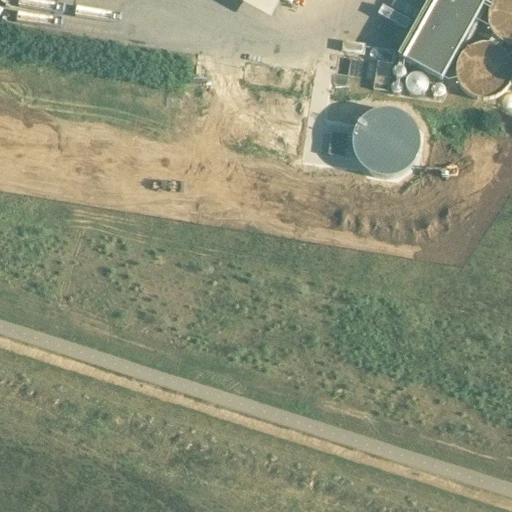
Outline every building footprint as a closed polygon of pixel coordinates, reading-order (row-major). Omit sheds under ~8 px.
[(481,0),(431,0),(411,37),(454,61),(486,3),(481,0)] [(501,43),(511,47),(511,0),(495,0),(492,3),(488,13),(488,25),(493,36),(501,43)] [(480,100),(490,100),(500,97),(508,90),(511,81),(511,62),(511,60),(506,52),(498,47),(490,44),(481,44),(472,47),(465,52),(460,59),(457,69),(458,79),(462,89),(470,96),(480,100)] [(315,84),(332,88),(336,67),(320,63),(315,84)] [(375,86),(388,87),(391,66),(390,65),(378,64),(375,86)] [(250,66),(248,80),(302,85),(303,71),(250,66)] [(394,80),(399,82),(404,80),(406,75),(404,71),(400,69),(395,71),(393,75),(394,80)] [(406,92),(410,98),(415,100),(420,99),(425,97),(428,92),(429,86),(426,80),(421,77),(415,76),(409,79),(405,85),(406,92)] [(393,95),(398,97),(402,95),(403,91),(402,87),(398,85),(394,85),(391,90),(393,95)] [(434,100),(439,101),(445,98),(445,91),(441,88),(437,87),(433,90),(432,95),(434,100)] [(235,108),(209,103),(206,114),(239,120),(241,107),(257,110),(261,92),(239,88),(235,108)] [(352,148),(352,151),(352,154),(353,158),(354,161),(355,164),(356,167),(358,170),(359,172),(362,175),(364,177),(366,179),(369,181),(372,182),(375,183),(378,184),(381,185),(384,185),(388,185),(391,185),(394,184),(397,183),(400,182),(403,181),(406,179),(408,177),(411,175),(413,172),(415,170),(416,167),(418,164),(419,161),(419,158),(420,155),(420,151),(420,148),(419,145),(419,142),(418,139),(416,136),(415,133),(413,130),(411,128),(408,126),(406,124),(403,122),(400,120),(397,119),(394,118),(391,118),(388,117),(384,117),(381,118),(378,118),(375,119),(372,120),(369,122),(366,124),(364,126),(362,128),(359,130),(358,133),(356,136),(355,139),(354,142),(353,145),(352,148)] [(330,157),(347,159),(350,140),(332,138),(330,157)]
